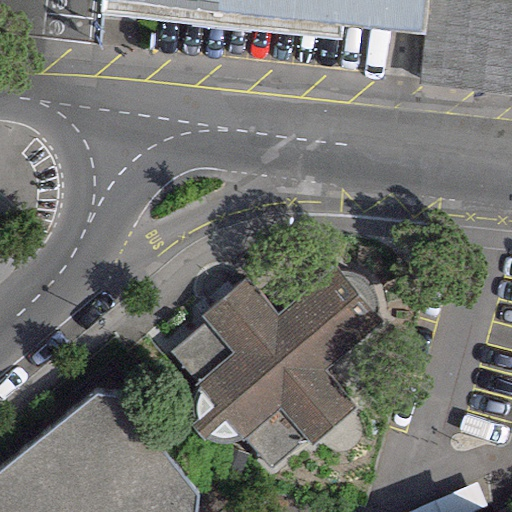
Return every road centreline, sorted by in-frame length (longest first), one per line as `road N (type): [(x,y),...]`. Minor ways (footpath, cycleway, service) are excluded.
road 1 (residential): [(132,117),(511,164)]
road 2 (residential): [(132,117),(82,240),(51,285),(0,331)]
road 3 (residential): [(0,97),(132,117)]
